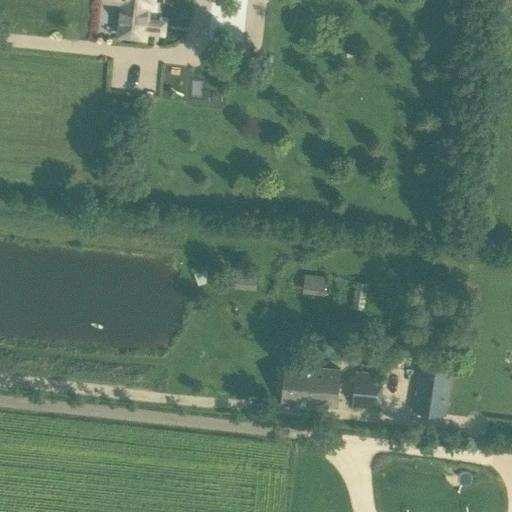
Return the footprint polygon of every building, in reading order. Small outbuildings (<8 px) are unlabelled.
[(104,0),(105,1),(123,3),(119,36),(144,39),(148,6),(154,7),(154,0),(104,0)] [(87,14),(108,14),(108,2),(87,1),(87,14)] [(145,86),(145,68),(133,68),(133,86),(145,86)] [(210,262),(207,285),(257,290),(259,268),(210,262)] [(307,272),(304,291),(324,293),(326,275),(307,272)] [(286,364),(283,399),(337,404),(340,369),(286,364)] [(419,365),(413,409),(446,413),(452,369),(419,365)] [(355,370),(351,404),(381,407),(385,373),(355,370)]
